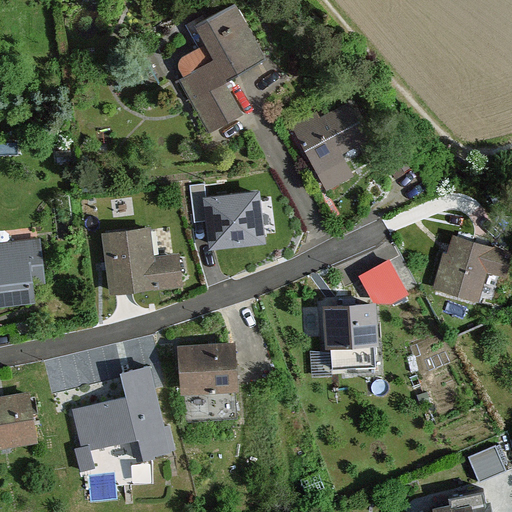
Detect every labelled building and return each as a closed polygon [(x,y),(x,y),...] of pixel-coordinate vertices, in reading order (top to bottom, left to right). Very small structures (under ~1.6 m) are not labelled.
[(180,81),(206,138),(246,120),(230,84),(268,67),(241,7),(201,25),(218,64),(180,81)] [(295,127),(331,199),(383,172),(346,101),(295,127)] [(259,192),(203,198),(209,250),(265,243),(259,192)] [(104,236),(110,297),(185,290),(181,258),(157,261),(154,231),(104,236)] [(511,253),(449,238),(435,295),(501,311),(511,263),(511,253)] [(0,294),(44,293),(42,246),(0,247),(0,294)] [(332,304),(332,370),(385,370),(386,304),(332,304)] [(240,348),(182,349),(183,402),(241,401),(240,348)] [(136,400),(73,414),(82,456),(136,444),(140,462),(174,455),(155,369),(130,375),(136,400)] [(0,455),(45,448),(35,391),(0,397),(0,455)] [(501,442),(472,450),(479,475),(508,467),(501,442)] [(486,511),(484,500),(418,511),(486,511)]
